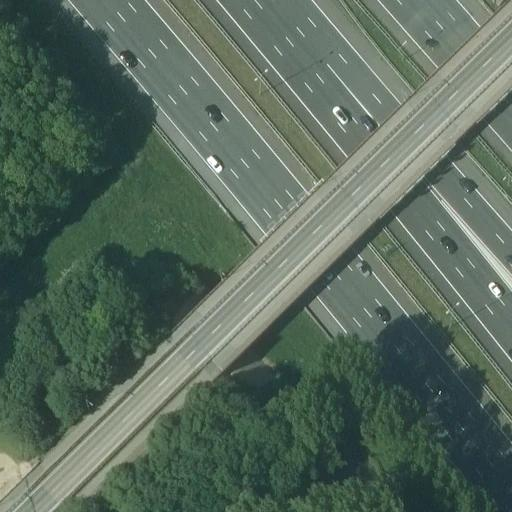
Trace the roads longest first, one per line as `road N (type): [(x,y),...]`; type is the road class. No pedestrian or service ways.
road 1 (tertiary): [(34,511),(511,42)]
road 2 (motorway): [(103,0),(511,490)]
road 3 (motorway): [(511,331),(363,147),(322,69)]
road 4 (motorway): [(511,254),(392,119),(322,69)]
road 5 (motorway): [(511,108),(415,0)]
